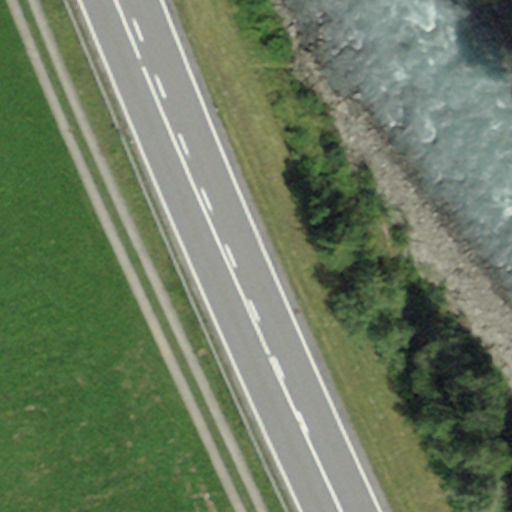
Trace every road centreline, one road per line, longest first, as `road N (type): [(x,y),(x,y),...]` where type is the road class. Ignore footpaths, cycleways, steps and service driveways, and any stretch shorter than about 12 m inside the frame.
road 1 (track): [(21,0),(250,511)]
road 2 (primary): [(347,511),(125,0)]
